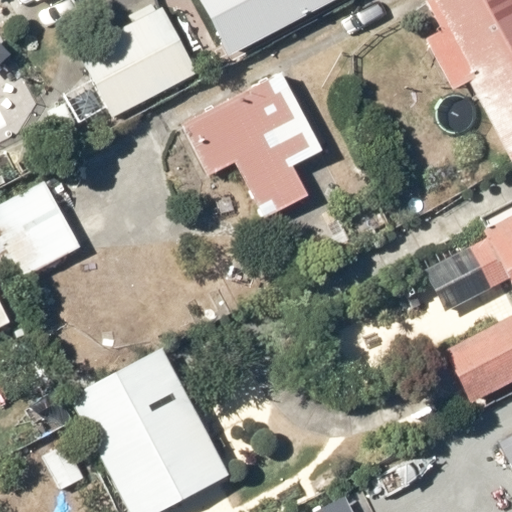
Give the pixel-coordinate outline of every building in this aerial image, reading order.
[(301,0),(310,11),(324,0),(301,0)] [(511,134),(511,0),(427,0),(442,26),(424,36),(451,87),(468,77),(501,140),(511,134)] [(196,68),(161,6),(78,54),(114,115),(196,68)] [(314,150),(268,72),(180,123),(210,174),(233,160),(265,214),(304,192),(288,165),(314,150)] [(80,243),(44,177),(0,201),(0,262),(10,281),(80,243)] [(511,203),(412,256),(445,319),(509,285),(511,291),(511,313),(443,350),(470,400),(511,378),(511,203)] [(0,324),(10,320),(0,300),(0,324)] [(145,511),(224,471),(157,346),(67,394),(129,511),(145,511)] [(511,430),(498,437),(511,464),(511,430)] [(355,511),(345,492),(306,511),(355,511)]
